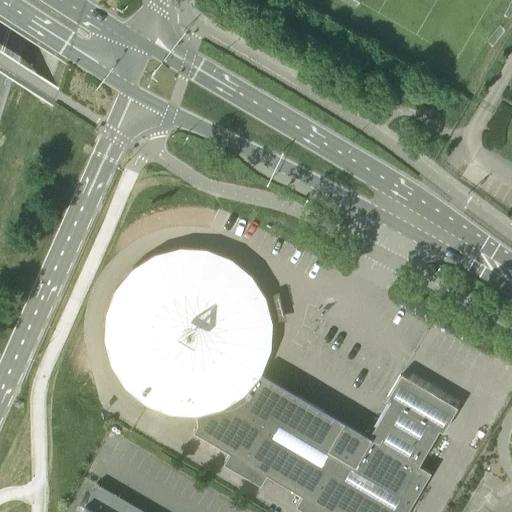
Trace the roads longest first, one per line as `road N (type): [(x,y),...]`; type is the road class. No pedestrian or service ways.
road 1 (secondary): [(130,89),(511,290)]
road 2 (secondary): [(511,263),(146,47)]
road 3 (primary): [(0,400),(130,89)]
road 4 (secondary): [(0,8),(130,89)]
